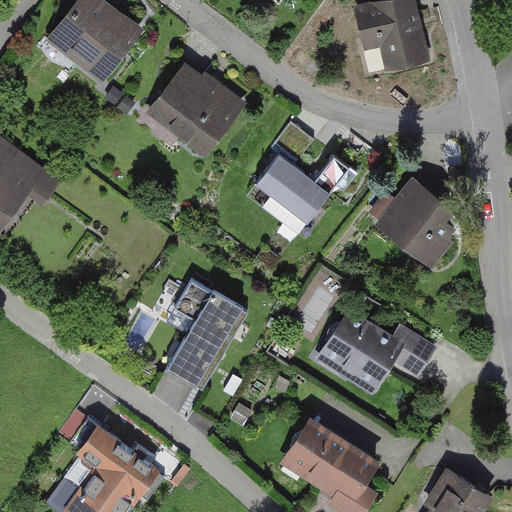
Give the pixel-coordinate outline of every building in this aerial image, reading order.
[(143,27),(105,0),(81,0),(41,55),(95,94),(143,27)] [(294,0),(271,0),(285,12),(294,0)] [(431,66),(416,0),(386,0),(353,8),(363,51),(388,45),(395,74),(431,66)] [(248,117),(175,58),(136,106),(209,165),(248,117)] [(52,178),(0,141),(0,234),(8,240),(52,178)] [(334,147),(318,166),(335,180),(351,160),(334,147)] [(333,196),(275,154),(250,189),(307,231),(333,196)] [(451,212),(409,182),(374,231),(416,261),(451,212)] [(247,312),(214,293),(167,371),(199,391),(247,312)] [(348,313),(317,364),(374,399),(405,348),(348,313)] [(309,420),(279,466),(349,511),(379,465),(309,420)] [(66,511),(137,511),(164,476),(100,430),(49,499),(66,511)] [(482,511),(491,498),(447,472),(423,511),(482,511)]
